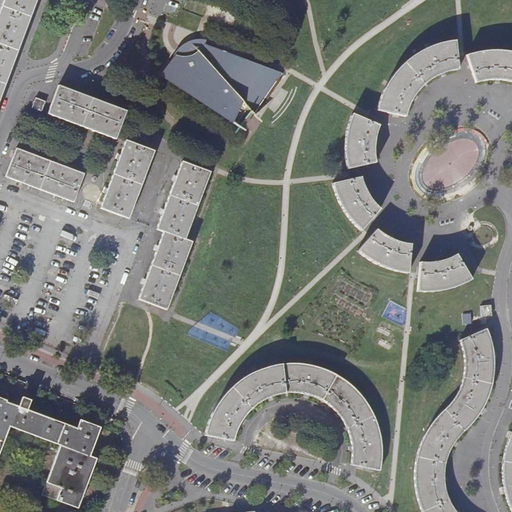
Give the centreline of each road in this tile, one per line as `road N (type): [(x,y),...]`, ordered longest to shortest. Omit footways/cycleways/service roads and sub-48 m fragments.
road 1 (unclassified): [(152,431),(211,468),(322,492),(356,511)]
road 2 (residential): [(137,0),(100,59),(24,78),(0,141)]
road 3 (unclassified): [(0,356),(119,405),(152,431)]
